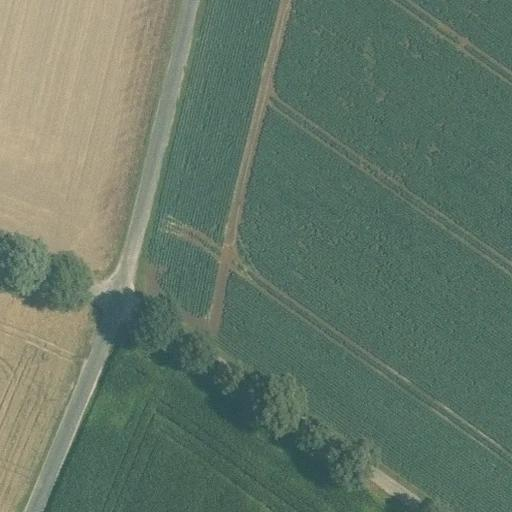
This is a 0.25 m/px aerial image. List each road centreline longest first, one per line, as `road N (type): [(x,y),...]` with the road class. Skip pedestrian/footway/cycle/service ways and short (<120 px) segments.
road 1 (unclassified): [(427,511),(120,301)]
road 2 (unclassified): [(120,301),(192,0)]
road 3 (unclassified): [(35,511),(120,301)]
road 4 (track): [(120,301),(0,252)]
